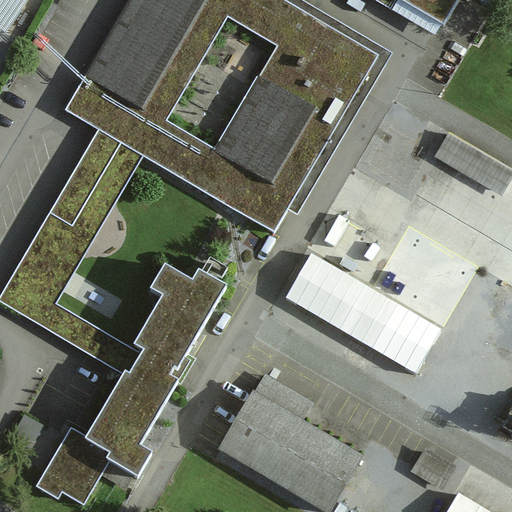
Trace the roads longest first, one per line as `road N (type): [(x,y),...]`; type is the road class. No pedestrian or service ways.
road 1 (unknown): [(251,313),(511,468)]
road 2 (unknown): [(44,111),(65,128),(76,155),(0,298)]
road 3 (unknown): [(388,82),(511,153)]
